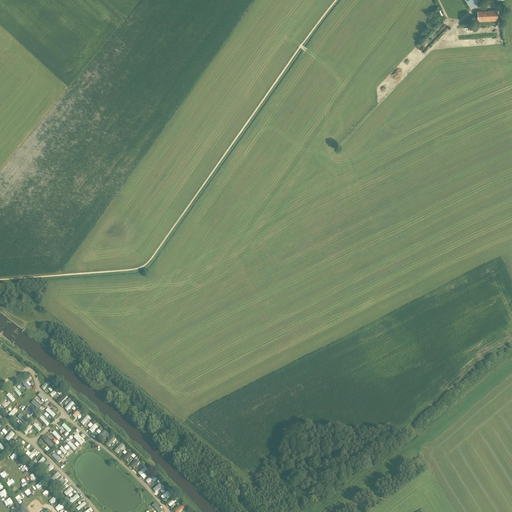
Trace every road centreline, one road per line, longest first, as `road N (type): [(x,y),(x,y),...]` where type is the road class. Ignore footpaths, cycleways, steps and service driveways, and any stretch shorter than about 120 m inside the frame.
road 1 (track): [(298,511),(275,471),(245,477),(64,328),(0,306)]
road 2 (track): [(328,511),(511,370)]
